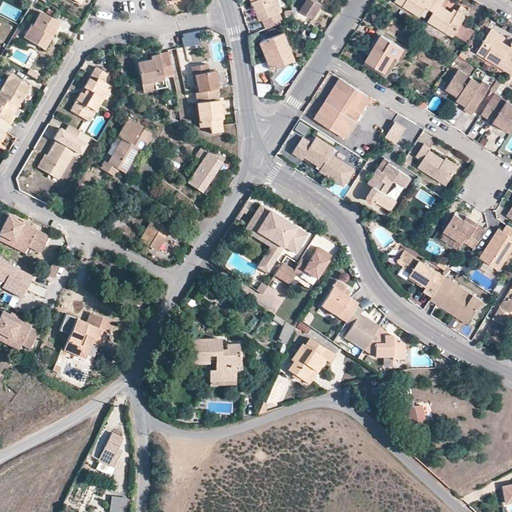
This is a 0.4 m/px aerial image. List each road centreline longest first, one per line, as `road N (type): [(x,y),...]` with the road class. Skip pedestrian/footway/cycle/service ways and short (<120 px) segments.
road 1 (unclassified): [(140,406),(173,432),(211,436),(310,403),(339,404),(462,511)]
road 2 (residential): [(263,170),(348,226),(374,284),(396,309),(511,374)]
road 3 (residential): [(2,190),(85,49),(231,15)]
road 4 (residential): [(322,56),(498,167),(481,193)]
road 5 (residential): [(183,282),(2,190)]
road 6 (unclassified): [(123,388),(0,458)]
road 7 (residential): [(252,172),(183,282)]
road 8 (residential): [(183,282),(123,388)]
